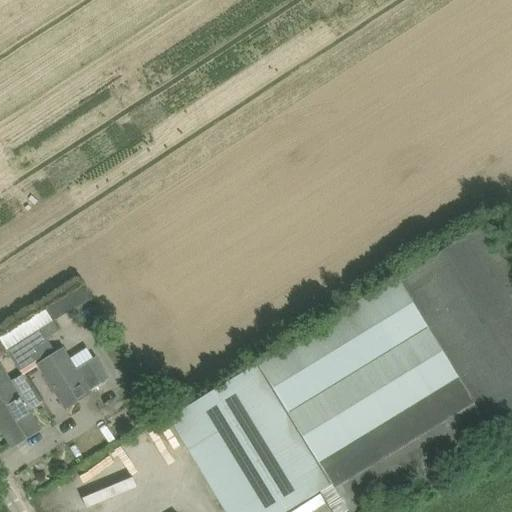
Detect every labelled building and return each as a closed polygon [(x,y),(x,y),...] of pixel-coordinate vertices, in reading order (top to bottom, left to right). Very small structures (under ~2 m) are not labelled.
[(511,266),(488,227),(173,420),(229,511),(286,511),(332,484),(349,511),(352,511),(511,414),(511,266)] [(54,350),(47,339),(59,331),(52,320),(40,328),(6,349),(20,371),(54,350)] [(63,351),(57,355),(39,365),(62,402),(73,404),(91,394),(89,392),(109,380),(96,358),(76,371),(63,351)] [(23,376),(10,384),(0,367),(0,425),(14,447),(27,438),(24,433),(37,425),(29,413),(41,405),(23,376)] [(66,463),(58,467),(62,474),(70,470),(66,463)]
